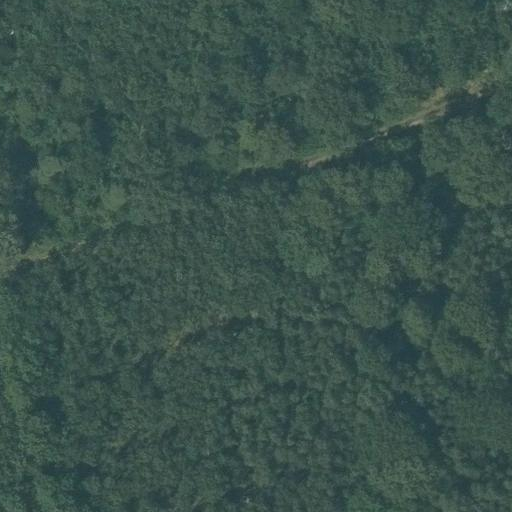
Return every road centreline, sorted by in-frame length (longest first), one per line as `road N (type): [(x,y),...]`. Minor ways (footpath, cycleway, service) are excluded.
road 1 (track): [(511,86),(165,213)]
road 2 (track): [(0,274),(165,213)]
road 3 (track): [(0,396),(41,511)]
